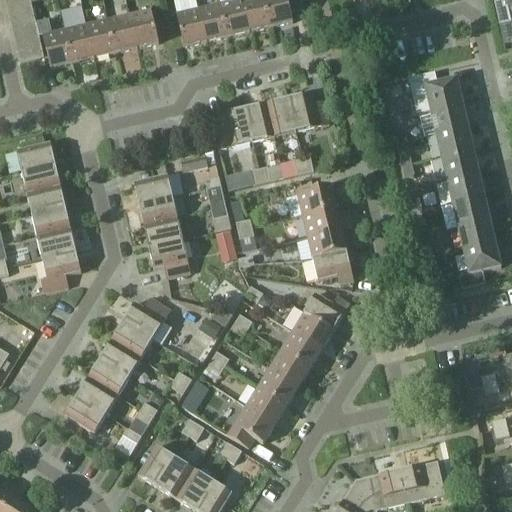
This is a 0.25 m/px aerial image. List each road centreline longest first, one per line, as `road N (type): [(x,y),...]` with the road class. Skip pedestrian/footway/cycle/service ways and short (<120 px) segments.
road 1 (residential): [(3,433),(117,253),(83,126)]
road 2 (residential): [(360,33),(475,5),(511,165)]
road 3 (residential): [(83,126),(311,52)]
road 4 (residential): [(287,511),(305,482),(302,451),(352,378),(384,348),(409,343)]
road 5 (residential): [(409,343),(359,163)]
road 6 (residential): [(3,433),(104,511)]
